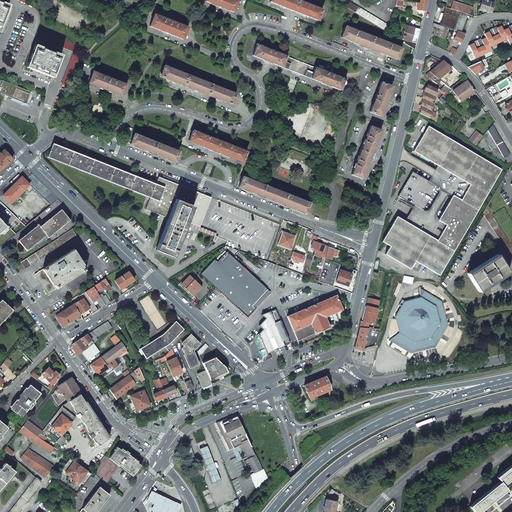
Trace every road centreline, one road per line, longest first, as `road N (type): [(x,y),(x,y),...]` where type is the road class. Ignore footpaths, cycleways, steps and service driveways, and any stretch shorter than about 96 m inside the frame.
road 1 (residential): [(108,148),(120,124),(145,108),(229,129),(248,124),(261,104),(260,88),(238,68),(232,45),(253,26),(413,82)]
road 2 (residential): [(372,244),(108,148)]
road 3 (trunk): [(511,383),(426,404),(368,429),(316,461),(271,511)]
road 4 (trunk): [(292,511),(342,462),(385,438),(511,396)]
road 5 (trunk): [(511,378),(388,397),(288,432)]
road 6 (tertiary): [(341,355),(358,380),(373,385),(511,357)]
road 7 (tertiary): [(155,280),(27,156)]
road 8 (tertiary): [(413,82),(372,244)]
road 9 (residential): [(57,342),(117,426),(159,459)]
road 10 (tertiary): [(261,384),(155,280)]
road 11 (residential): [(511,424),(464,440),(395,487)]
road 12 (unknown): [(367,73),(340,93),(274,68),(256,81)]
